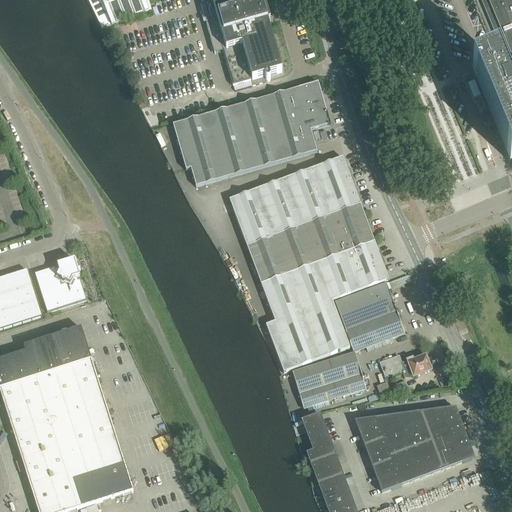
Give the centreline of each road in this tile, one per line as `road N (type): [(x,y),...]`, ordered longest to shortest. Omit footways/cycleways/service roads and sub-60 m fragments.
road 1 (tertiary): [(511,490),(408,240)]
road 2 (tertiary): [(408,240),(359,130),(321,0)]
road 3 (unclassified): [(0,256),(64,230),(0,86)]
